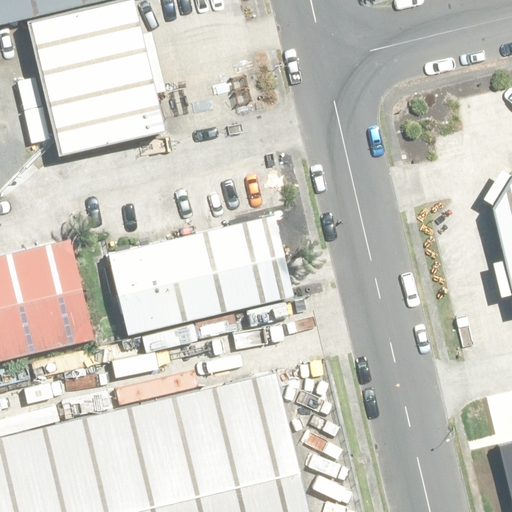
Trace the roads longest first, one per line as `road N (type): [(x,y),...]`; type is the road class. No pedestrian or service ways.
road 1 (residential): [(326,58),(428,511)]
road 2 (residential): [(511,16),(326,58)]
